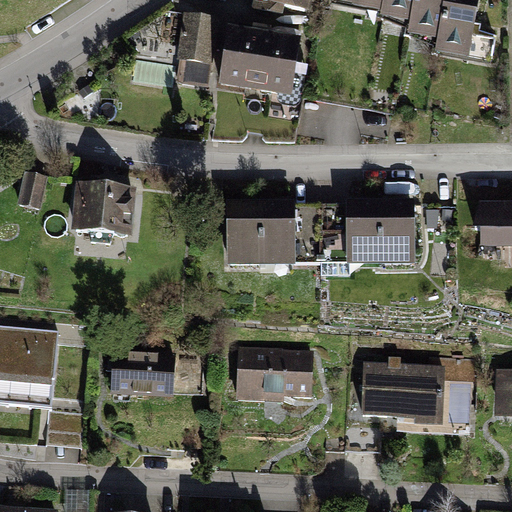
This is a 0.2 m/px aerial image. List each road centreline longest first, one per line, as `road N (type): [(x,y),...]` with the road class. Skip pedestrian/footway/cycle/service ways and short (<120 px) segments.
road 1 (residential): [(0,107),(48,145),(234,170),(511,167)]
road 2 (residential): [(0,472),(511,498)]
road 3 (unclassified): [(0,88),(133,0)]
